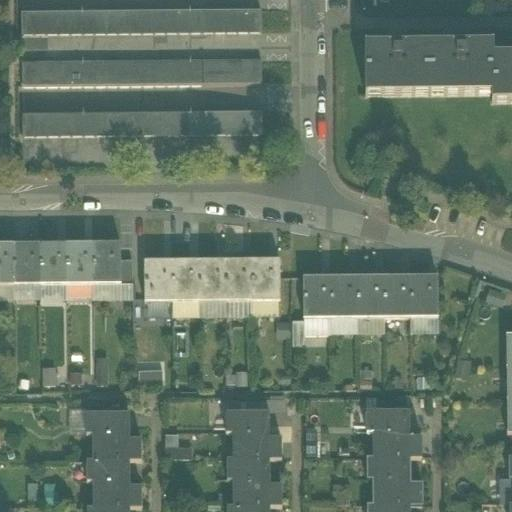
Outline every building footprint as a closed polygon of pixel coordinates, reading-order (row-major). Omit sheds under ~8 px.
[(21,39),(261,37),(260,14),(21,17),(21,39)] [(480,49),(429,49),(429,99),(492,99),(492,60),(492,48),(480,49)] [(366,100),(429,99),(429,49),(365,50),(366,100)] [(511,60),(492,60),(492,99),(492,107),(511,107),(511,60)] [(22,91),(261,88),(261,65),(22,67),(22,91)] [(22,141),(262,139),(261,116),(22,119),(22,141)] [(120,247),(92,248),(93,289),(120,288),(120,264),(120,247)] [(0,289),(13,290),(13,248),(0,248),(0,289)] [(39,248),(13,248),(13,290),(40,289),(39,248)] [(66,248),(39,248),(40,289),(66,289),(66,248)] [(92,248),(66,248),(66,289),(93,289),(92,248)] [(132,264),(120,264),(120,288),(132,288),(132,264)] [(280,264),(251,265),(251,305),(280,305),(280,264)] [(146,306),(172,306),(171,265),(145,266),(146,306)] [(198,265),(171,265),(172,306),(198,306),(198,265)] [(224,265),(198,265),(198,306),(225,306),(224,265)] [(251,265),(224,265),(225,306),(251,305),(251,265)] [(356,282),(330,283),(330,324),(357,324),(356,282)] [(383,282),(356,282),(357,324),(383,323),(383,282)] [(410,282),(383,282),(383,323),(410,323),(410,282)] [(438,282),(410,282),(410,323),(439,323),(438,282)] [(305,324),(330,324),(330,283),(304,283),(305,324)] [(96,360),(95,386),(107,387),(108,361),(96,360)] [(371,438),(371,464),(409,463),(420,463),(420,442),(409,442),(408,415),(370,416),(364,416),(365,438),(371,438)] [(92,440),(93,466),(130,466),(141,466),(141,444),(129,445),(129,418),(86,418),(87,440),(92,440)] [(231,439),(231,467),(269,466),(280,466),(280,444),(269,444),(268,418),(230,419),(224,419),(224,440),(231,439)] [(165,461),(190,461),(191,450),(173,450),(173,438),(165,438),(165,461)] [(410,490),(409,463),(371,464),(365,464),(365,485),(372,485),(372,511),(375,511),(409,511),(421,511),(420,489),(410,490)] [(93,487),(92,511),(141,511),(141,491),(130,492),(130,466),(93,466),(87,466),(87,487),(93,487)] [(231,486),(231,511),(274,511),(281,511),(280,492),(269,492),(269,466),(231,467),(225,467),(225,487),(231,486)]
